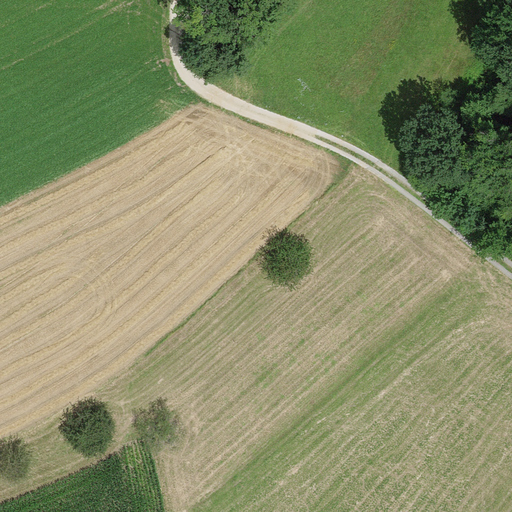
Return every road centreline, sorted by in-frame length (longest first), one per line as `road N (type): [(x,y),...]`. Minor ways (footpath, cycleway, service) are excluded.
road 1 (track): [(511,276),(375,169),(223,106),(188,80),(169,27),(175,0)]
road 2 (track): [(188,80),(0,190)]
